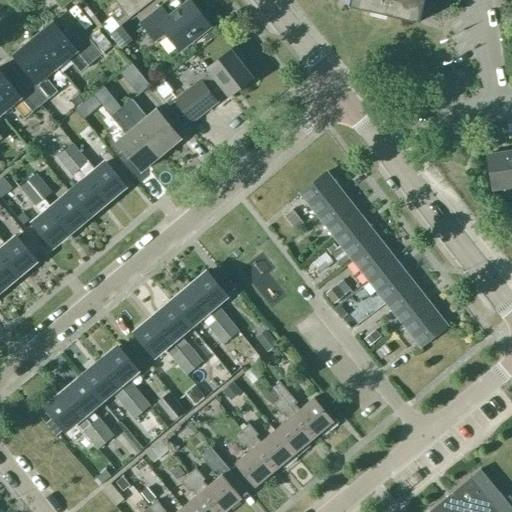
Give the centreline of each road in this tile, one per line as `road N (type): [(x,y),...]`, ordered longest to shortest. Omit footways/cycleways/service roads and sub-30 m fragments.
road 1 (residential): [(0,381),(343,102)]
road 2 (unclassified): [(511,315),(371,135)]
road 3 (residential): [(425,435),(313,301)]
road 4 (residential): [(511,106),(371,135)]
road 5 (unclassified): [(343,102),(261,0)]
road 6 (unclassified): [(425,435),(332,511)]
